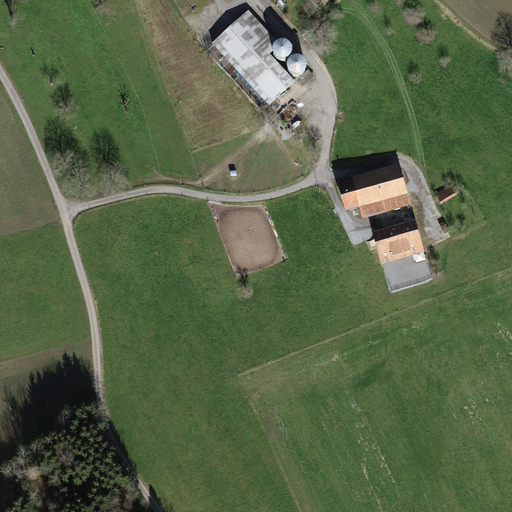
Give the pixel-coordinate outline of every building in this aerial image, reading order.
[(317,23),(295,0),(269,0),(303,36),(317,23)] [(249,12),(213,45),(229,62),(235,56),(274,100),(294,82),(264,49),(274,40),(249,12)] [(300,78),(306,84),(314,77),(308,70),(300,78)] [(342,187),(341,188),(347,209),(360,205),(363,215),(407,202),(396,167),(387,170),(388,174),(350,185),(348,181),(341,183),(342,187)] [(442,202),(455,194),(451,187),(438,196),(442,202)] [(414,224),(375,236),(383,262),(422,250),(414,224)]
